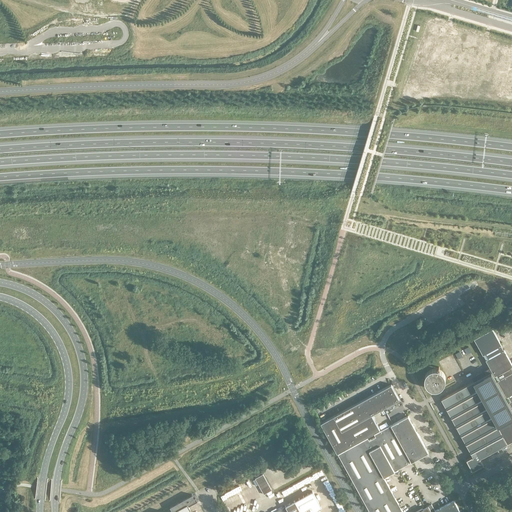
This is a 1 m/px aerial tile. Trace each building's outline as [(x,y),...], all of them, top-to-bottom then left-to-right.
[(501,345),(492,328),(474,339),(483,355),(484,354),(486,359),(486,360),(495,376),(498,380),(497,381),(506,397),(507,397),(509,401),(509,402),(511,407),(511,364),(504,350),(501,345)] [(424,378),(424,379),(424,380),(424,381),(424,382),(425,382),(425,383),(425,384),(425,385),(426,385),(426,386),(427,386),(427,387),(428,387),(429,388),(430,389),(431,389),(432,389),(433,390),(434,390),(435,390),(436,390),(437,389),(438,389),(439,389),(440,388),(441,388),(441,387),(442,387),(442,386),(443,386),(443,385),(444,384),(444,383),(444,382),(445,381),(445,380),(445,379),(445,378),(445,377),(444,376),(444,375),(444,374),(443,373),(442,372),(441,372),(441,371),(440,371),(439,370),(438,369),(437,369),(436,369),(435,369),(434,369),(433,369),(432,369),(431,369),(431,370),(430,370),(429,370),(428,371),(427,372),(426,373),(426,374),(425,375),(425,376),(424,377),(424,378)] [(511,411),(490,372),(441,399),(472,457),(466,460),(466,461),(466,460),(469,464),(468,465),(472,471),(472,470),(479,467),(483,465),(479,460),(478,459),(479,458),(479,459),(511,441),(506,430),(511,426),(511,411)] [(398,400),(390,385),(320,424),(337,453),(379,430),(371,415),(385,407),(387,411),(392,409),(394,403),(398,400)] [(428,452),(408,415),(374,434),(376,437),(369,440),(368,438),(338,454),(369,511),(460,511),(460,510),(458,507),(454,500),(435,510),(432,504),(416,511),(402,511),(384,477),(428,452)] [(309,455),(298,460),(303,468),(313,463),(309,455)] [(262,474),(255,478),(264,494),(271,490),(262,474)] [(300,511),(309,508),(311,511),(313,511),(321,508),(312,491),(273,511),(300,511)] [(172,511),(171,511),(191,511),(188,506),(197,501),(195,497),(193,498),(192,494),(169,506),(172,511)]
